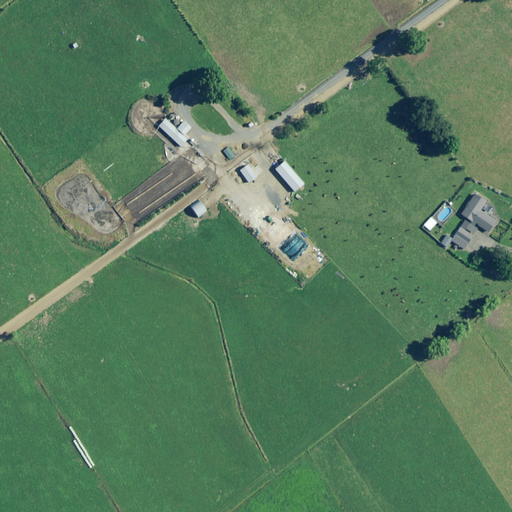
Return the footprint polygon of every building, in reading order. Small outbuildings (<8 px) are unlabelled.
[(184,136),(191,127),(184,121),(176,129),(165,119),(159,126),(180,146),(187,139),(184,136)] [(235,156),(230,149),(226,153),(231,159),(235,156)] [(304,184),(285,161),(275,169),(294,192),(304,184)] [(257,177),(248,165),(240,170),(248,183),(257,177)] [(242,209),(286,254),(288,255),(290,256),(291,257),(293,257),(295,257),(297,256),(298,255),(300,254),(301,253),(302,251),(303,250),(303,248),(303,246),(303,244),(303,243),(302,241),(301,239),(257,194),(242,209)] [(467,218),(462,225),(474,234),(479,226),(488,232),(496,220),(489,216),(495,208),(475,194),(461,214),(467,218)] [(207,211),(199,200),(190,207),(199,218),(207,211)] [(438,228),(440,225),(431,217),(424,225),(430,231),(434,225),(438,228)] [(510,226),(502,221),(492,236),(500,242),(510,226)] [(446,234),(440,243),(447,247),(451,241),(463,249),(473,236),(461,227),(452,239),(446,234)]
